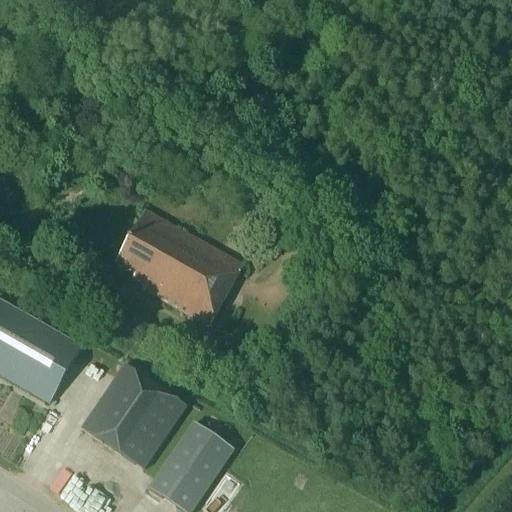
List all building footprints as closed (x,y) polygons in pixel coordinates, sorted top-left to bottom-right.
[(207,331),(223,303),(230,307),(237,294),(230,290),(242,270),(145,215),(115,269),(132,279),(129,283),(143,291),(142,295),(207,331)] [(81,350),(0,302),(0,376),(50,405),(81,350)] [(173,400),(125,367),(82,431),(130,464),(173,400)] [(36,406),(31,415),(41,420),(46,412),(36,406)] [(189,511),(205,489),(232,449),(192,422),(147,489),(181,511),(189,511)]
